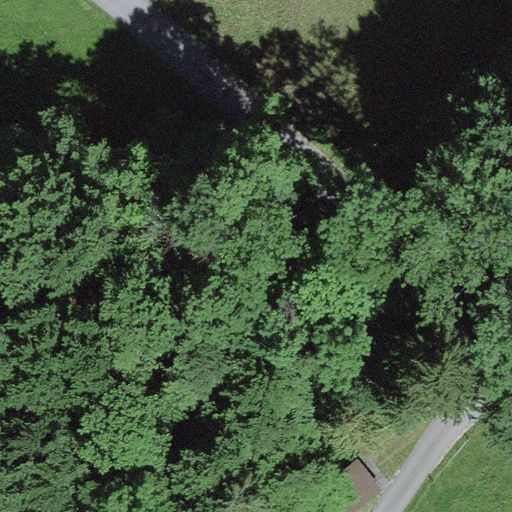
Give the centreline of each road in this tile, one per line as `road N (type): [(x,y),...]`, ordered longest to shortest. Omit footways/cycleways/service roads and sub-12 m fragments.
road 1 (unclassified): [(118,0),(215,77),(511,352)]
road 2 (track): [(493,332),(388,511)]
